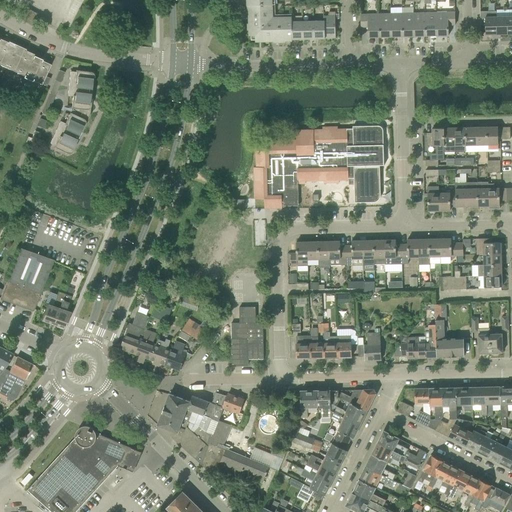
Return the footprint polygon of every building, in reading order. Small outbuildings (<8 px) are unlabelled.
[(247,0),(247,10),(251,10),(251,17),(266,17),(273,17),(273,15),(272,0),(247,0)] [(26,8),(23,14),(20,20),(32,26),(38,14),(26,8)] [(325,21),(326,38),(336,38),(335,12),(329,12),(329,16),(324,16),(324,21),(325,21)] [(456,25),(455,12),(437,13),(438,35),(449,35),(449,25),(456,25)] [(481,25),(486,25),(486,34),(493,34),(493,38),(497,38),(497,17),(497,12),(481,12),(481,25)] [(403,36),(402,13),(391,14),(391,37),(403,36)] [(415,36),(414,13),(402,13),(403,36),(415,36)] [(426,36),(425,13),(414,13),(415,36),(426,36)] [(426,36),(428,36),(438,35),(437,13),(425,13),(426,36)] [(279,14),(273,15),(273,17),(266,17),(267,40),(274,40),(274,43),(280,43),(279,14)] [(279,14),(280,43),(286,43),(285,39),(293,39),(292,22),(292,14),(279,14)] [(379,14),(361,14),(361,27),(368,27),(368,37),(380,37),(379,14)] [(391,37),(391,14),(379,14),(380,37),(391,37)] [(251,30),(251,40),(267,40),(266,17),(251,17),(251,24),(248,24),(248,30),(251,30)] [(497,17),(497,38),(501,38),(501,34),(508,34),(508,17),(497,17)] [(292,22),(293,39),(303,39),(303,21),(292,22)] [(303,21),(303,39),(314,39),(314,21),(303,21)] [(325,38),(326,38),(325,21),(324,21),(314,21),(314,39),(325,39),(325,38)] [(0,64),(7,68),(17,45),(9,42),(10,41),(9,40),(8,42),(0,38),(0,64)] [(7,68),(24,76),(34,56),(34,55),(25,50),(26,48),(25,48),(25,49),(17,45),(7,68)] [(50,78),(46,76),(51,65),(42,61),(43,58),(42,58),(41,59),(34,56),(24,76),(23,78),(32,82),(33,81),(42,85),(42,84),(47,86),(50,78)] [(59,70),(55,80),(61,83),(65,72),(59,70)] [(76,72),(70,72),(68,87),(91,90),(91,85),(93,85),(94,77),(94,76),(94,75),(93,74),(93,73),(92,73),(91,72),(90,72),(76,70),(76,72)] [(90,115),(92,98),(90,97),(90,94),(91,90),(68,87),(67,96),(73,96),(71,108),(73,108),(72,111),(90,116),(90,115)] [(16,96),(18,91),(7,88),(5,93),(16,96)] [(18,91),(16,96),(27,99),(28,94),(18,91)] [(51,92),(46,103),(52,105),(56,95),(51,92)] [(47,116),(52,105),(46,103),(42,113),(47,116)] [(80,132),(82,132),(89,116),(90,116),(72,111),(71,113),(70,113),(65,124),(60,121),(57,128),(78,137),(80,132)] [(265,198),(265,208),(282,208),(282,207),(299,206),(298,183),(306,183),(306,180),(318,181),(324,180),(324,183),(339,182),(339,180),(349,180),(349,173),(361,172),(360,162),(351,162),(351,161),(346,161),(346,156),(360,156),(360,148),(357,148),(357,138),(348,138),(348,129),(338,129),(338,127),(323,127),(323,129),(297,130),(297,140),(266,140),(266,150),(256,150),(257,167),(254,167),(255,199),(265,198)] [(476,127),(465,128),(465,145),(466,145),(466,151),(476,151),(476,127)] [(487,151),(487,127),(476,127),(476,151),(487,151)] [(498,127),(487,127),(487,151),(499,151),(498,139),(511,139),(511,133),(498,133),(498,127)] [(73,152),(73,151),(77,144),(75,143),(78,137),(57,128),(50,144),(55,146),(54,147),(67,154),(68,154),(69,154),(70,154),(71,154),(71,153),(72,153),(73,152)] [(444,146),(443,128),(432,128),(433,133),(427,133),(427,146),(433,145),(433,152),(444,152),(444,146)] [(454,128),(443,128),(444,146),(444,152),(455,152),(454,128)] [(454,128),(455,152),(466,151),(466,145),(465,145),(465,128),(454,128)] [(28,137),(25,145),(34,149),(40,133),(35,131),(32,138),(28,137)] [(456,193),(456,206),(467,206),(467,182),(466,173),(461,173),(460,173),(460,177),(455,177),(456,193)] [(467,182),(467,206),(478,206),(478,189),(477,189),(477,182),(467,182)] [(478,189),(478,206),(489,206),(488,188),(488,184),(488,182),(477,182),(477,189),(478,189)] [(488,188),(489,206),(500,205),(500,200),(500,194),(511,193),(511,190),(511,188),(494,188),(494,183),(488,184),(488,188)] [(439,186),(428,186),(428,211),(440,211),(439,193),(439,186)] [(451,207),(456,206),(456,193),(439,193),(440,211),(451,210),(451,207)] [(452,238),(440,239),(441,256),(458,256),(457,243),(452,243),(452,238)] [(492,238),(477,238),(477,254),(484,254),(501,254),(501,242),(492,243),(492,238)] [(408,263),(408,257),(419,257),(419,239),(407,240),(408,244),(402,245),(402,264),(408,263)] [(419,257),(419,272),(430,271),(430,263),(429,239),(419,239),(419,257)] [(430,263),(432,263),(441,263),(441,256),(440,239),(429,239),(430,263)] [(363,241),(364,264),(374,264),(374,258),(374,240),(363,241)] [(374,264),(385,264),(385,240),(374,240),(374,258),(374,264)] [(385,240),(385,264),(402,264),(402,245),(396,245),(396,240),(385,240)] [(324,268),(324,259),(329,259),(329,241),(318,242),(319,259),(319,268),(324,268)] [(341,246),(340,241),(329,241),(329,259),(330,265),(347,265),(347,266),(346,246),(341,246)] [(363,241),(352,241),(352,246),(346,246),(347,266),(364,265),(364,264),(363,241)] [(291,253),(291,266),(308,266),(308,259),(308,242),(296,242),(297,253),(291,253)] [(308,259),(319,259),(318,242),(308,242),(308,259)] [(0,299),(1,299),(33,311),(54,260),(21,248),(0,299)] [(484,265),(502,264),(501,254),(484,254),(484,265)] [(502,264),(484,265),(478,265),(479,276),(484,276),(502,275),(502,264)] [(289,283),(297,283),(297,274),(289,274),(289,283)] [(484,276),(485,287),(502,287),(502,275),(484,276)] [(449,277),(439,277),(439,286),(441,286),(441,290),(449,289),(449,277)] [(370,292),(375,292),(375,287),(374,281),(364,282),(364,287),(370,287),(370,292)] [(47,304),(41,320),(53,324),(67,287),(61,284),(52,305),(47,304)] [(64,328),(71,312),(65,310),(71,296),(73,289),(67,287),(53,324),(64,328)] [(350,294),(338,295),(338,302),(350,302),(350,294)] [(167,322),(172,310),(156,303),(152,316),(167,322)] [(438,357),(450,357),(464,356),(464,338),(443,338),(443,319),(445,319),(445,308),(445,304),(435,304),(436,325),(438,357)] [(257,320),(257,306),(238,306),(238,322),(230,322),(231,364),(248,364),(248,360),(264,360),(264,320),(257,320)] [(130,323),(129,323),(120,348),(135,354),(145,330),(149,318),(136,313),(132,324),(130,323)] [(200,326),(201,325),(189,318),(183,329),(182,330),(200,341),(206,330),(200,326)] [(324,343),(325,357),(339,357),(338,336),(330,337),(330,331),(329,332),(329,323),(323,323),(324,332),(324,343)] [(292,324),(292,334),(298,334),(298,333),(301,332),(301,324),(292,324)] [(426,332),(426,342),(426,358),(438,357),(436,325),(429,325),(429,332),(426,332)] [(478,335),(479,353),(484,353),(485,355),(490,355),(490,353),(491,353),(490,334),(490,328),(479,329),(480,335),(478,335)] [(150,359),(156,344),(158,339),(155,338),(156,334),(145,330),(135,354),(140,355),(138,359),(140,360),(140,362),(144,363),(146,358),(150,359)] [(365,361),(381,360),(382,360),(380,333),(367,334),(368,344),(364,344),(364,345),(365,356),(365,361)] [(502,334),(490,334),(491,353),(493,353),(493,355),(498,355),(498,352),(503,352),(502,334)] [(311,343),(311,337),(311,335),(296,335),(297,358),(311,358),(311,343)] [(339,357),(352,357),(352,344),(351,344),(351,335),(338,335),(338,336),(339,357)] [(324,343),(319,343),(318,337),(311,337),(311,343),(311,358),(325,357),(324,343)] [(401,343),(402,353),(407,352),(408,358),(426,358),(426,342),(419,342),(419,337),(405,338),(401,343)] [(171,350),(168,349),(171,340),(166,339),(165,342),(158,339),(156,344),(150,359),(154,361),(153,364),(159,366),(160,363),(165,365),(171,350)] [(185,357),(186,353),(187,351),(183,349),(185,345),(176,341),(173,350),(171,350),(165,365),(180,370),(185,357)] [(0,374),(13,355),(0,347),(0,374)] [(32,364),(19,358),(17,356),(3,384),(0,382),(0,393),(7,397),(14,383),(21,387),(25,379),(26,379),(33,364),(32,364)] [(501,419),(504,419),(504,417),(508,417),(508,405),(511,404),(511,386),(501,387),(500,404),(501,419)] [(469,408),(469,410),(468,410),(469,419),(473,418),(473,410),(471,410),(471,387),(455,388),(456,408),(457,408),(469,408)] [(486,387),(483,387),(471,387),(471,410),(473,410),(481,409),(481,415),(487,414),(486,387)] [(486,387),(487,414),(493,414),(493,404),(500,404),(501,387),(486,387)] [(415,403),(423,403),(424,413),(420,411),(415,420),(428,427),(430,422),(430,419),(431,419),(430,405),(429,405),(429,388),(415,388),(415,403)] [(435,419),(431,419),(430,419),(430,422),(428,427),(435,430),(440,420),(441,420),(443,415),(443,406),(441,406),(441,388),(429,388),(429,405),(430,405),(435,405),(435,419)] [(450,405),(450,418),(448,424),(441,420),(440,420),(435,430),(448,437),(454,424),(456,418),(457,419),(457,408),(456,408),(455,388),(441,388),(441,406),(443,406),(450,405)] [(351,403),(367,411),(376,393),(375,393),(374,391),(374,389),(354,390),(351,397),(342,392),(340,397),(340,398),(351,403)] [(319,391),(318,407),(318,413),(321,412),(321,417),(330,417),(330,413),(331,410),(331,390),(319,391)] [(331,410),(360,425),(367,411),(351,403),(346,411),(336,406),(340,398),(340,397),(339,397),(339,390),(331,390),(331,410)] [(317,407),(317,408),(318,407),(319,391),(301,391),(301,418),(308,417),(308,408),(317,407)] [(190,402),(170,394),(158,425),(176,432),(173,439),(195,458),(204,446),(207,449),(208,447),(219,420),(218,420),(223,407),(227,396),(216,393),(212,403),(192,396),(190,402)] [(244,399),(228,393),(227,396),(223,407),(239,413),(244,399)] [(397,411),(408,417),(413,407),(402,402),(397,411)] [(340,423),(337,430),(338,430),(332,443),(345,449),(352,437),(353,438),(360,425),(331,410),(330,413),(330,417),(331,417),(331,418),(340,423)] [(246,425),(248,417),(244,415),(241,423),(239,424),(238,427),(243,429),(246,425)] [(298,427),(304,429),(309,425),(301,419),(298,427)] [(219,420),(208,447),(224,453),(220,464),(264,482),(270,467),(278,471),(286,451),(273,446),(271,453),(255,447),(250,458),(226,449),(226,450),(223,449),(232,425),(219,420)] [(459,426),(454,424),(448,437),(466,446),(472,433),(459,426)] [(479,433),(474,431),(472,433),(466,446),(477,451),(485,436),(487,432),(486,432),(488,429),(483,426),(479,433)] [(310,431),(304,429),(298,427),(296,432),(308,437),(310,431)] [(503,427),(502,430),(501,430),(499,434),(504,437),(506,433),(509,433),(511,429),(506,428),(503,427)] [(27,491),(28,490),(51,511),(76,511),(102,484),(118,466),(129,470),(127,469),(135,450),(137,451),(137,450),(89,429),(87,429),(85,429),(84,429),(83,430),(82,430),(82,431),(81,431),(27,491)] [(499,434),(495,432),(494,431),(490,439),(485,436),(477,451),(488,457),(499,434)] [(323,442),(308,437),(296,432),(292,442),(311,449),(319,452),(323,442)] [(397,442),(399,438),(386,432),(383,433),(378,443),(405,456),(408,448),(397,442)] [(504,437),(499,434),(488,457),(499,462),(506,447),(501,444),(504,437)] [(332,443),(330,442),(327,448),(329,449),(326,455),(341,463),(347,450),(345,449),(332,443)] [(390,456),(403,462),(406,463),(408,457),(406,456),(405,456),(378,443),(372,454),(387,461),(390,456)] [(195,458),(210,472),(211,473),(219,464),(220,464),(224,453),(208,447),(207,449),(204,446),(195,458)] [(511,449),(511,450),(506,447),(499,462),(510,468),(511,463),(511,449)] [(426,452),(420,449),(417,456),(411,453),(408,458),(414,461),(420,464),(426,452)] [(287,459),(292,461),(296,454),(290,452),(287,459)] [(309,459),(336,473),(341,463),(326,455),(323,460),(311,454),(310,456),(309,459)] [(387,461),(372,454),(366,466),(397,481),(399,483),(402,477),(384,468),(387,461)] [(419,480),(423,482),(428,485),(434,475),(442,460),(431,455),(419,480)] [(331,483),(336,473),(309,459),(309,460),(306,465),(304,469),(316,475),(331,483)] [(434,475),(428,485),(426,489),(431,491),(433,487),(438,477),(444,480),(452,465),(442,460),(434,475)] [(287,473),(291,463),(286,461),(282,470),(287,473)] [(449,495),(462,470),(452,465),(444,480),(442,484),(442,485),(447,487),(445,493),(449,495)] [(360,479),(375,487),(379,480),(394,487),(397,481),(366,466),(360,479)] [(305,483),(307,483),(311,486),(310,488),(312,489),(324,495),(331,483),(316,475),(304,469),(301,474),(308,478),(305,483)] [(472,475),(464,471),(462,470),(449,495),(453,497),(459,487),(464,490),(472,475)] [(469,506),(471,502),(475,495),(482,481),(472,475),(464,490),(470,493),(465,503),(469,506)] [(353,492),(383,506),(385,502),(386,500),(372,494),(376,487),(375,487),(360,479),(353,492)] [(480,511),(480,509),(481,509),(487,496),(489,492),(492,486),(482,481),(475,495),(471,502),(477,505),(475,508),(480,511)] [(312,489),(310,488),(304,484),(301,490),(300,490),(309,495),(310,494),(312,489)] [(487,496),(492,498),(505,505),(510,494),(496,488),(492,486),(489,492),(487,496)] [(311,495),(322,500),(324,495),(312,489),(310,494),(311,495)] [(203,511),(183,491),(167,507),(172,511),(203,511)] [(349,507),(360,511),(363,511),(366,506),(377,511),(395,511),(387,508),(383,506),(353,492),(348,503),(349,507)] [(261,511),(274,511),(279,503),(281,498),(276,495),(270,510),(264,507),(261,511)] [(487,496),(481,509),(484,511),(485,508),(487,509),(492,498),(487,496)] [(283,511),(288,501),(282,499),(282,498),(281,498),(279,503),(274,511),(283,511)]
